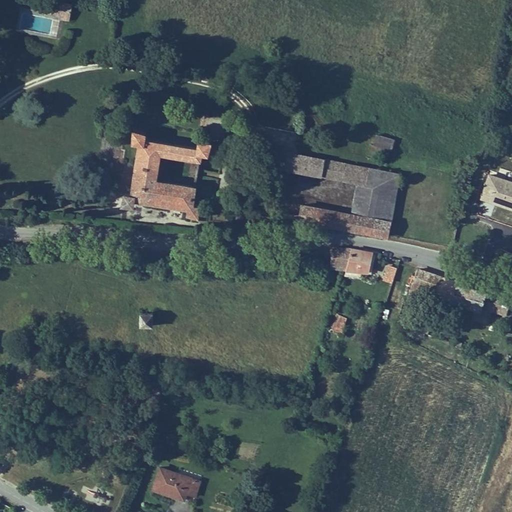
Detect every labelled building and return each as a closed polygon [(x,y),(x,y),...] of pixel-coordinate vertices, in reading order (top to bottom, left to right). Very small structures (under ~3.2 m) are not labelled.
[(72,6),(44,2),(43,10),(59,12),(58,18),(70,20),(72,6)] [(195,210),(198,190),(158,184),(161,163),(201,169),(203,159),(210,160),(212,147),(198,145),(196,152),(146,145),(147,137),(132,135),(130,148),(139,150),(131,198),(124,197),(122,210),(136,212),(137,206),(188,214),(187,222),(201,224),(203,211),(195,210)] [(374,147),(392,152),(395,141),(377,136),(374,147)] [(274,169),(317,178),(321,161),(278,152),(274,169)] [(321,161),(317,178),(344,184),(348,167),(321,161)] [(348,167),(344,184),(370,189),(364,219),(298,206),(295,220),(385,239),(398,177),(348,167)] [(481,200),(511,210),(511,183),(489,176),(481,200)] [(329,270),(346,271),(353,249),(332,249),(329,270)] [(374,253),(353,249),(346,271),(370,274),(374,253)] [(392,284),(396,268),(387,266),(382,281),(392,284)] [(427,272),(417,269),(411,288),(421,291),(427,272)] [(427,272),(421,291),(469,305),(465,317),(487,324),(490,312),(508,318),(511,305),(511,298),(471,285),(427,272)] [(154,316),(140,316),(140,329),(154,329),(154,316)] [(342,334),(346,319),(335,316),(331,331),(342,334)] [(427,334),(429,327),(412,322),(410,330),(427,334)] [(185,497),(187,491),(193,475),(161,464),(154,486),(185,497)] [(202,478),(193,475),(187,491),(197,494),(202,478)]
